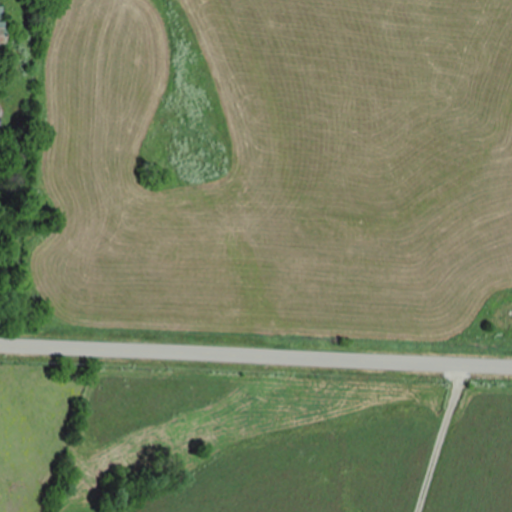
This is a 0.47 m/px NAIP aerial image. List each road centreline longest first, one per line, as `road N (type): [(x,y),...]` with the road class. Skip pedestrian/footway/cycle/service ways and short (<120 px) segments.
road 1 (secondary): [(0,344),(511,367)]
road 2 (residential): [(28,346),(28,116)]
